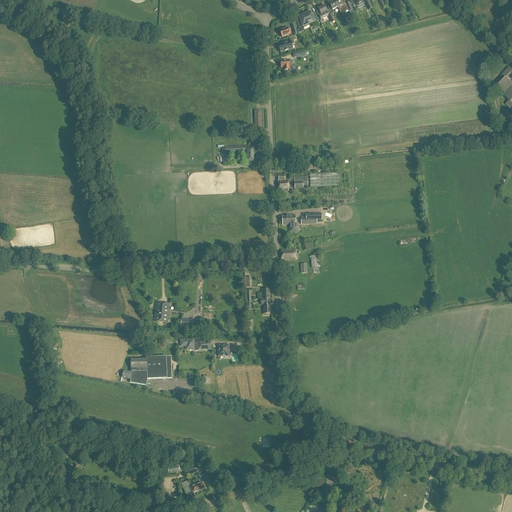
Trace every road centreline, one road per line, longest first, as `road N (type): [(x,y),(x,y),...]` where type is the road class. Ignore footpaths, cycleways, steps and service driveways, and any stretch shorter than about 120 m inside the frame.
road 1 (unclassified): [(276,262),(122,272),(0,263)]
road 2 (unclassified): [(276,262),(265,19)]
road 3 (unclassified): [(331,450),(294,395),(280,342),(276,262)]
road 4 (unclassified): [(511,480),(347,446),(331,450)]
road 5 (unclassified): [(190,511),(331,450)]
road 6 (unclassified): [(0,474),(124,511)]
